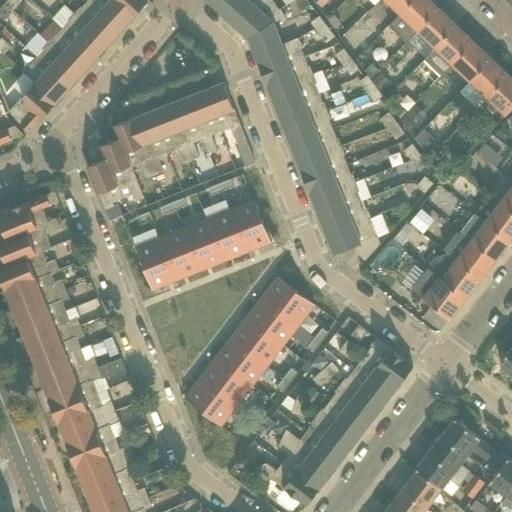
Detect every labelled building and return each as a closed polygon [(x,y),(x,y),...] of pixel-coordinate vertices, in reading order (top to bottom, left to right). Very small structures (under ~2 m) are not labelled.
[(8,0),(6,2),(14,10),(23,0),(22,0),(8,0)] [(115,0),(87,0),(85,3),(119,33),(134,17),(115,0)] [(115,0),(134,17),(149,1),(148,0),(115,0)] [(207,0),(220,11),(229,0),(207,0)] [(229,0),(220,11),(234,24),(256,0),(229,0)] [(280,9),(273,0),(256,0),(234,24),(249,37),(280,9)] [(387,0),(401,13),(402,13),(414,0),(387,0)] [(430,0),(414,0),(402,13),(401,13),(390,25),(407,42),(419,30),(439,9),(430,0)] [(14,10),(6,2),(4,5),(0,1),(0,13),(6,19),(14,10)] [(85,3),(81,7),(70,19),(104,50),(119,33),(85,3)] [(281,8),(280,9),(249,37),(256,55),(284,45),(283,44),(277,28),(289,21),(281,8)] [(457,25),(439,9),(419,30),(407,42),(425,59),(426,58),(437,47),(436,47),(457,25)] [(336,28),(342,23),(335,14),(328,19),(336,28)] [(319,33),(328,26),(320,16),(312,22),(319,33)] [(70,19),(69,20),(56,36),(90,66),(104,50),(70,19)] [(454,63),(474,42),(457,25),(436,47),(437,47),(426,58),(443,74),(454,63)] [(335,36),(328,26),(319,33),(326,43),(335,36)] [(56,36),(44,49),(41,52),(75,83),(90,66),(56,36)] [(0,49),(5,54),(12,46),(2,37),(0,40),(0,49)] [(305,57),(301,48),(303,47),(299,38),(283,44),(284,45),(256,55),(263,73),(305,57)] [(474,42),(454,63),(471,80),(492,59),(474,42)] [(344,66),(353,59),(345,48),(336,55),(344,66)] [(41,52),(29,65),(26,69),(60,99),(75,83),(41,52)] [(310,65),(309,66),(305,57),(263,73),(270,91),(314,74),(310,65)] [(353,59),(344,66),(351,75),(360,69),(353,59)] [(492,59),(471,80),(489,97),(509,76),(492,59)] [(373,78),(380,71),(373,65),(366,72),(373,78)] [(36,84),(24,97),(45,116),(60,99),(26,69),(23,72),(36,84)] [(382,71),(373,80),(384,90),(393,82),(382,71)] [(319,93),(316,83),(317,82),(314,74),(270,91),(278,109),(319,93)] [(359,81),(367,92),(376,85),(368,74),(359,81)] [(507,114),(511,108),(511,78),(509,76),(489,97),(507,114)] [(222,131),(232,127),(238,142),(246,139),(224,82),(206,89),(222,131)] [(384,96),(376,85),(367,92),(375,102),(384,96)] [(212,134),(222,131),(206,89),(187,96),(204,138),(203,138),(209,154),(218,150),(212,134)] [(325,102),(323,102),(319,93),(278,109),(285,127),(328,110),(325,102)] [(169,104),(192,161),(200,157),(194,142),(203,138),(204,138),(187,96),(169,104)] [(24,97),(23,98),(22,98),(11,110),(13,114),(22,124),(30,132),(45,116),(24,97)] [(167,152),(177,149),(183,165),(192,161),(169,104),(151,111),(167,152)] [(412,133),(428,116),(416,104),(402,120),(412,133)] [(401,118),(407,112),(403,109),(398,114),(401,118)] [(333,129),(329,119),(331,119),(328,110),(285,127),(292,145),(333,129)] [(164,171),(158,156),(167,152),(151,111),(133,118),(155,174),(164,171)] [(389,129),(398,122),(390,112),(381,118),(389,129)] [(133,118),(115,125),(120,138),(131,166),(132,166),(141,162),(147,177),(155,174),(133,118)] [(398,122),(389,129),(397,139),(405,133),(398,122)] [(16,126),(0,132),(0,131),(0,144),(24,134),(16,126)] [(504,141),(510,134),(501,126),(495,134),(504,141)] [(339,138),(337,138),(333,129),(292,145),(299,163),(342,146),(339,138)] [(426,129),(416,139),(426,148),(435,139),(426,129)] [(143,194),(138,182),(132,166),(131,166),(120,138),(102,145),(107,158),(118,188),(120,187),(129,183),(130,185),(135,197),(143,194)] [(487,161),(495,151),(485,143),(477,153),(487,161)] [(412,161),(421,154),(413,144),(404,150),(412,161)] [(348,165),(344,155),(345,154),(342,146),(299,163),(306,181),(348,165)] [(421,154),(412,161),(420,171),(429,165),(421,154)] [(89,166),(106,209),(115,205),(113,201),(124,197),(120,187),(118,188),(107,158),(89,166)] [(353,174),(352,174),(348,165),(306,181),(313,200),(357,182),(353,174)] [(425,193),(434,183),(426,176),(417,186),(425,193)] [(231,179),(220,183),(223,190),(234,186),(231,179)] [(362,201),(358,191),(360,190),(357,182),(313,200),(320,218),(362,201)] [(220,183),(209,188),(212,195),(223,190),(220,183)] [(511,188),(501,203),(511,210),(511,188)] [(60,201),(56,191),(0,215),(0,219),(7,238),(49,222),(43,208),(60,201)] [(185,197),(173,202),(176,209),(187,204),(185,197)] [(231,209),(248,252),(272,242),(255,199),(231,209)] [(367,210),(366,210),(362,201),(320,218),(328,236),(371,218),(367,210)] [(165,213),(176,209),(173,202),(162,206),(165,213)] [(511,210),(501,203),(486,222),(510,240),(511,237),(511,210)] [(248,252),(231,209),(207,218),(224,261),(248,252)] [(422,209),(411,222),(424,232),(435,219),(422,209)] [(153,218),(150,211),(139,216),(142,223),(153,218)] [(207,218),(184,228),(201,270),(224,261),(207,218)] [(357,252),(366,260),(381,243),(371,218),(328,236),(335,254),(354,246),(357,252)] [(7,238),(0,241),(0,252),(3,253),(7,264),(42,250),(43,252),(50,249),(45,234),(60,228),(57,219),(49,222),(7,238)] [(486,222),(472,241),(495,259),(510,240),(486,222)] [(178,280),(201,270),(184,228),(160,237),(178,280)] [(495,259),(472,241),(460,232),(445,251),(457,260),(481,279),(495,259)] [(136,247),(153,290),(178,280),(160,237),(136,247)] [(42,250),(7,264),(0,266),(0,278),(2,279),(7,291),(50,274),(58,271),(55,261),(47,264),(43,252),(42,250)] [(442,279),(466,298),(481,279),(457,260),(442,279)] [(432,304),(450,318),(466,298),(442,279),(428,269),(412,289),(425,299),(432,304)] [(54,284),(50,274),(7,291),(14,309),(65,289),(62,281),(54,284)] [(263,297),(300,325),(315,304),(279,276),(263,297)] [(22,328),(65,311),(61,301),(68,298),(65,289),(14,309),(22,328)] [(300,325),(263,297),(248,317),(284,345),(300,325)] [(441,330),(450,318),(432,304),(423,317),(441,330)] [(69,321),(65,311),(22,328),(29,347),(80,327),(77,318),(69,321)] [(248,317),(232,337),(269,365),(284,345),(248,317)] [(368,331),(359,325),(352,335),(360,341),(368,331)] [(83,335),(80,327),(29,347),(37,367),(81,349),(76,338),(83,335)] [(322,342),(329,332),(323,328),(315,337),(322,342)] [(107,348),(111,346),(116,344),(113,337),(104,340),(107,348)] [(253,385),(269,365),(232,337),(217,357),(253,385)] [(308,347),(314,351),(322,342),(315,337),(308,347)] [(370,346),(372,347),(366,354),(402,382),(414,366),(377,338),(370,346)] [(349,357),(356,346),(347,340),(340,350),(349,357)] [(511,347),(501,362),(511,370),(511,347)] [(36,371),(38,377),(42,378),(45,387),(97,367),(93,357),(86,360),(81,349),(37,367),(38,368),(36,371)] [(358,362),(359,363),(354,370),(390,397),(402,382),(366,354),(366,356),(364,355),(358,362)] [(238,405),(253,385),(217,357),(201,377),(238,405)] [(102,379),(126,369),(122,358),(97,367),(45,387),(49,397),(47,400),(49,406),(53,407),(54,410),(98,392),(93,380),(101,377),(102,379)] [(333,361),(323,370),(330,378),(340,370),(333,361)] [(285,377),(291,382),(298,372),(292,368),(285,377)] [(320,386),(330,378),(323,370),(313,378),(320,386)] [(354,370),(347,380),(346,379),(341,384),(378,413),(390,397),(354,370)] [(238,405),(201,377),(185,397),(222,426),(238,405)] [(291,382),(285,377),(277,387),(283,391),(291,382)] [(335,393),(336,393),(331,401),(366,428),(378,413),(341,384),(335,393)] [(103,404),(98,392),(54,410),(55,413),(53,416),(56,422),(59,423),(63,432),(115,412),(111,401),(103,404)] [(296,403),(308,407),(311,398),(300,394),(296,403)] [(331,401),(324,410),(322,409),(317,415),(354,443),(366,428),(331,401)] [(305,417),(308,407),(296,403),(293,413),(305,417)] [(261,408),(254,417),(260,422),(267,412),(261,408)] [(123,433),(115,412),(63,432),(67,442),(65,445),(67,451),(71,452),(72,454),(116,437),(116,436),(123,433)] [(312,423),(313,424),(307,432),(342,459),(354,443),(317,415),(312,423)] [(247,427),(253,432),(260,422),(254,417),(247,427)] [(472,448),(488,461),(496,451),(480,438),(480,437),(456,419),(443,435),(467,453),(472,448)] [(287,429),(283,438),(331,474),(342,459),(307,432),(301,439),(287,429)] [(443,435),(430,452),(464,478),(470,471),(460,464),(467,453),(443,435)] [(121,449),(116,437),(72,454),(73,457),(71,460),(73,466),(77,467),(81,476),(133,456),(129,446),(121,449)] [(290,453),(283,463),(319,490),(331,474),(283,438),(280,445),(290,453)] [(490,480),(508,494),(511,488),(511,461),(508,459),(496,451),(488,461),(499,469),(490,480)] [(417,469),(419,471),(441,488),(449,478),(459,486),(464,478),(430,452),(417,469)] [(88,496),(89,497),(132,480),(127,469),(136,465),(133,456),(81,476),(84,486),(82,489),(85,495),(88,496)] [(266,464),(257,467),(307,505),(319,490),(283,463),(277,471),(266,464)] [(434,497),(441,488),(419,471),(405,489),(427,506),(435,497),(434,497)] [(469,482),(479,490),(485,482),(475,474),(469,482)] [(89,497),(94,511),(109,511),(148,497),(144,488),(136,491),(132,480),(89,497)] [(479,490),(469,482),(463,489),(473,497),(479,490)] [(397,511),(422,511),(427,506),(405,489),(391,507),(397,511)] [(109,511),(147,511),(146,508),(151,505),(148,497),(109,511)] [(471,508),(476,511),(485,511),(488,508),(477,500),(471,508)]
